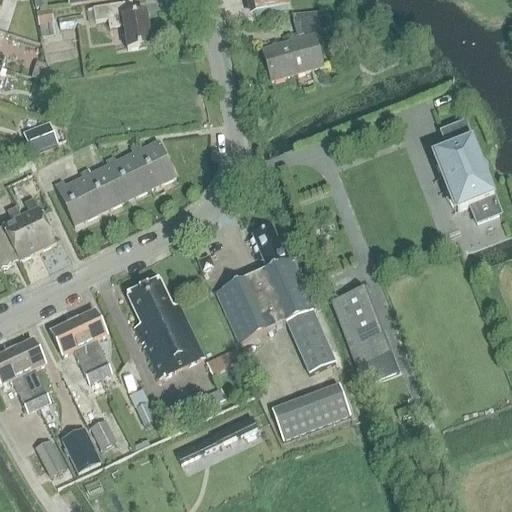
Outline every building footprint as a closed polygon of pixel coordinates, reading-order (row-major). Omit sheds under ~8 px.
[(32,0),(34,11),(46,9),(44,0),(32,0)] [(250,0),(255,17),(286,9),(284,0),(250,0)] [(94,24),(106,22),(108,31),(122,29),(126,52),(149,49),(144,15),(132,17),(129,5),(92,10),(94,24)] [(36,14),(40,39),(53,37),(51,24),(52,24),(50,12),(36,14)] [(320,31),(324,30),(320,17),(297,23),(302,41),(261,53),(265,68),(266,67),(271,84),(321,69),(312,39),(322,37),(320,31)] [(48,85),(46,67),(36,64),(31,80),(48,85)] [(434,157),(456,213),(468,208),(475,226),(498,217),(498,218),(499,218),(485,181),(487,175),(484,168),(478,165),(462,124),(461,124),(462,125),(439,134),(446,152),(434,157)] [(22,136),(30,157),(56,146),(48,126),(22,136)] [(129,152),(131,157),(148,193),(174,181),(157,145),(140,153),(137,148),(129,152)] [(123,205),(148,193),(131,157),(114,165),(112,161),(104,165),(106,169),(123,205)] [(79,176),(81,181),(98,217),(123,205),(106,169),(89,178),(87,173),(79,176)] [(72,229),(98,217),(81,181),(64,189),(62,185),(53,189),(72,229)] [(19,219),(37,255),(54,246),(37,210),(36,210),(32,201),(22,206),(27,215),(19,219)] [(0,227),(0,228),(0,229),(17,263),(17,264),(37,255),(19,219),(15,210),(5,214),(9,223),(0,227)] [(0,270),(17,263),(0,229),(0,270)] [(337,366),(327,343),(290,259),(287,252),(281,254),(270,230),(251,238),(266,272),(215,295),(238,346),(285,325),(308,379),(337,366)] [(171,310),(158,283),(157,282),(125,298),(139,327),(133,330),(140,346),(143,345),(144,349),(142,350),(158,381),(202,360),(177,307),(171,310)] [(362,292),(329,305),(356,373),(389,360),(362,292)] [(93,314),(72,324),(99,381),(110,376),(95,343),(105,339),(93,314)] [(99,381),(72,324),(49,334),(61,359),(72,354),(88,387),(99,381)] [(32,342),(10,353),(39,411),(49,406),(33,373),(44,367),(32,342)] [(242,367),(234,351),(205,365),(213,381),(242,367)] [(0,387),(10,383),(23,409),(27,417),(39,411),(10,353),(0,357),(0,387)] [(282,445),(350,420),(338,389),(270,413),(282,445)] [(220,392),(204,399),(209,411),(225,403),(220,392)] [(53,426),(64,421),(58,406),(47,410),(53,426)] [(134,411),(143,430),(155,424),(146,406),(134,411)] [(89,432),(100,454),(116,446),(105,424),(89,432)] [(99,465),(83,433),(60,444),(75,477),(99,465)] [(34,452),(50,480),(65,473),(49,444),(34,452)]
